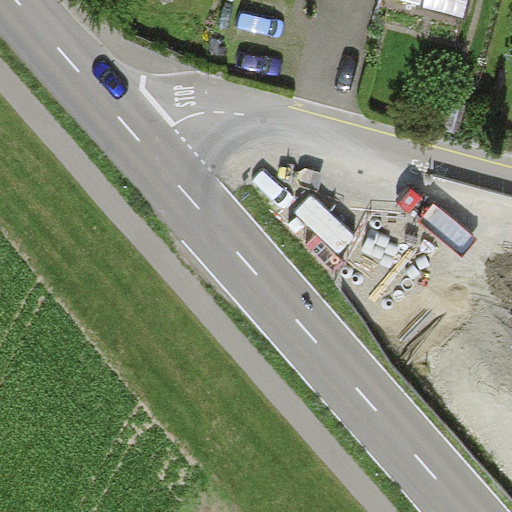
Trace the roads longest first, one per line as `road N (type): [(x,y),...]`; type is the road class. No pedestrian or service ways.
road 1 (secondary): [(146,148),(464,511)]
road 2 (residential): [(511,187),(245,115),(202,113),(146,148)]
road 3 (secondary): [(16,0),(146,148)]
